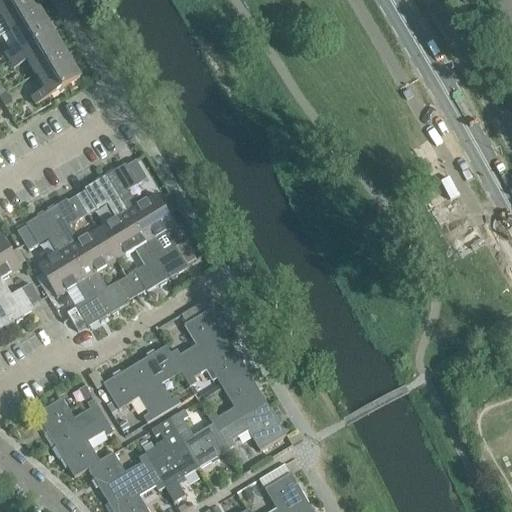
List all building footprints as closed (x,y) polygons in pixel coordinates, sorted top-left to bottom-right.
[(33,6),(29,0),(12,0),(0,7),(0,19),(8,33),(39,15),(37,12),(39,11),(36,6),(33,6)] [(3,55),(8,63),(52,36),(44,23),(45,21),(42,16),(40,17),(39,15),(8,33),(17,47),(3,55)] [(26,62),(34,77),(65,58),(64,56),(65,55),(62,49),(60,50),(52,36),(8,63),(13,70),(26,62)] [(65,58),(34,77),(43,91),(30,99),(35,107),(78,81),(70,67),(71,65),(68,59),(66,60),(65,58)] [(30,97),(42,90),(35,79),(24,86),(30,97)] [(0,101),(4,109),(11,105),(5,94),(0,97),(0,101)] [(136,230),(166,212),(157,196),(137,208),(128,193),(147,181),(136,162),(127,168),(126,167),(114,174),(113,172),(106,176),(107,178),(105,179),(136,230)] [(107,205),(116,221),(97,232),(107,248),(136,230),(105,179),(103,180),(102,179),(96,182),(97,184),(85,191),(86,193),(77,198),(88,217),(107,205)] [(161,200),(167,211),(173,207),(167,197),(161,200)] [(107,248),(97,232),(78,244),(69,229),(88,217),(77,198),(68,204),(67,202),(55,209),(54,208),(48,211),(49,213),(46,215),(78,266),(107,248)] [(166,212),(136,230),(167,282),(170,280),(171,282),(177,278),(176,277),(188,269),(187,268),(197,262),(185,244),(172,251),(163,236),(176,228),(166,212)] [(43,276),(36,280),(41,288),(47,284),(77,266),(78,266),(46,215),(44,216),(43,214),(37,218),(38,220),(26,227),(27,228),(17,234),(29,253),(48,241),(57,256),(38,268),(43,276)] [(136,253),(145,268),(126,279),(137,298),(146,293),(147,294),(159,287),(160,289),(166,285),(165,283),(167,282),(136,230),(107,248),(116,264),(136,253)] [(0,261),(12,254),(2,238),(0,239),(0,261)] [(107,291),(97,276),(116,264),(107,248),(78,266),(77,266),(109,317),(111,316),(112,318),(118,314),(117,312),(129,305),(128,304),(137,298),(126,279),(107,291)] [(16,324),(23,320),(21,319),(34,311),(33,310),(42,304),(31,286),(11,297),(2,282),(22,270),(12,254),(0,261),(0,302),(13,324),(15,322),(16,324)] [(109,317),(77,266),(47,284),(57,300),(77,288),(86,303),(66,315),(78,334),(87,328),(88,330),(100,322),(101,324),(107,320),(106,319),(109,317)] [(6,331),(12,327),(11,325),(13,324),(0,302),(0,331),(5,329),(6,331)] [(170,357),(180,373),(229,343),(221,330),(224,329),(221,323),(218,325),(210,312),(184,328),(196,348),(180,357),(177,352),(171,356),(170,357)] [(237,357),(229,343),(180,373),(181,375),(190,390),(197,385),(194,380),(207,373),(214,383),(217,382),(222,391),(248,375),(241,362),(243,361),(240,355),(237,357)] [(171,403),(162,386),(181,375),(180,373),(170,357),(171,356),(166,348),(153,356),(152,354),(146,357),(148,359),(134,368),(164,416),(181,406),(177,400),(171,403)] [(147,426),(164,416),(134,368),(121,376),(120,373),(114,376),(116,379),(103,387),(119,413),(139,401),(148,417),(143,420),(147,426)] [(212,428),(217,436),(267,406),(259,393),(262,391),(259,386),(256,388),(248,375),(222,391),(234,411),(218,420),(215,415),(208,419),(212,427),(212,428)] [(47,435),(55,448),(104,419),(94,402),(87,406),(90,411),(74,421),(62,401),(36,417),(43,428),(40,430),(44,437),(47,435)] [(217,436),(227,453),(228,452),(229,452),(235,448),(232,443),(248,433),(260,454),(286,438),(278,425),(281,423),(278,418),(275,420),(267,406),(217,436)] [(168,423),(197,472),(211,464),(212,466),(219,462),(218,459),(229,453),(229,452),(228,452),(227,453),(217,436),(212,428),(193,439),(183,423),(188,420),(184,413),(168,423)] [(114,435),(104,419),(55,448),(63,461),(60,463),(65,470),(67,469),(74,480),(88,472),(100,464),(100,463),(88,444),(104,434),(107,439),(114,435)] [(184,480),(197,472),(168,423),(151,433),(155,439),(160,436),(164,443),(155,448),(157,450),(146,457),(150,464),(156,473),(166,490),(165,490),(174,505),(186,498),(179,487),(186,482),(184,480)] [(145,440),(139,444),(142,450),(149,446),(145,440)] [(142,466),(125,475),(113,455),(100,463),(100,464),(88,472),(94,482),(92,484),(96,491),(99,489),(107,503),(156,473),(150,464),(146,457),(139,461),(142,466)] [(258,482),(277,511),(276,511),(302,511),(310,508),(302,495),(304,493),(301,488),(299,489),(285,466),(258,482)] [(156,489),(159,494),(165,490),(166,490),(156,473),(107,503),(112,511),(147,511),(140,499),(156,489)]
